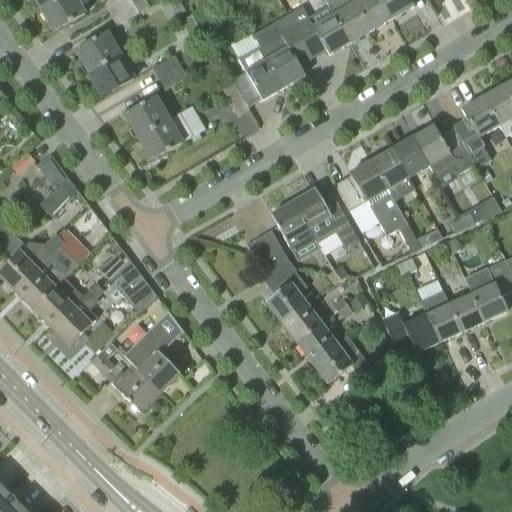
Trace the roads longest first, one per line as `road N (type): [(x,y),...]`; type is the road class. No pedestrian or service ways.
road 1 (residential): [(143,224),(511,26)]
road 2 (residential): [(348,507),(143,224)]
road 3 (residential): [(143,224),(0,23)]
road 4 (residential): [(348,507),(511,393)]
road 5 (secondary): [(127,500),(0,371)]
